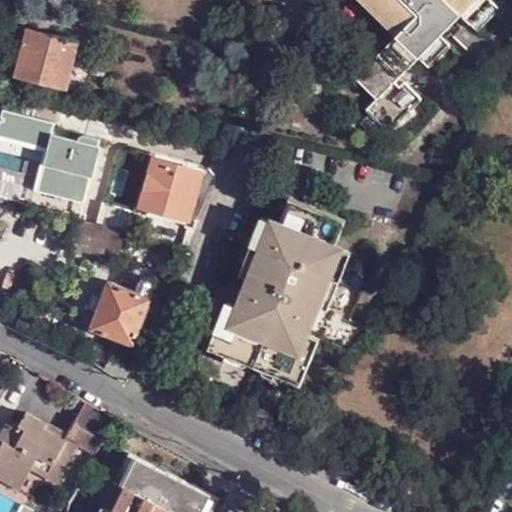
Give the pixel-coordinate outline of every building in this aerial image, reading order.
[(349,0),(385,35),(430,46),(451,25),(467,40),(490,16),(473,0),(349,0)] [(81,41),(30,28),(17,75),(67,89),(81,41)] [(390,87),(430,46),(385,35),(390,40),(348,82),(370,103),(360,114),(384,137),(412,109),(390,87)] [(253,49),(244,46),(242,52),(251,54),(253,49)] [(157,151),(146,149),(133,196),(143,199),(155,157),(156,157),(157,151)] [(190,218),(203,170),(156,157),(155,157),(143,199),(141,204),(190,218)] [(228,301),(208,347),(227,354),(226,359),(282,381),(283,376),(301,384),(319,338),(310,334),(322,306),(329,309),(353,251),(337,246),(347,218),(291,196),(280,222),(264,217),(241,273),(248,276),(236,304),(228,301)] [(108,226),(79,218),(72,242),(119,255),(126,231),(108,226)] [(134,291),(111,280),(104,296),(93,291),(86,308),(98,312),(92,327),(135,344),(153,297),(147,296),(151,292),(152,286),(149,280),(143,279),(138,280),(134,285),(134,291)] [(135,368),(95,344),(87,358),(121,381),(135,368)] [(83,403),(77,413),(85,416),(105,425),(108,427),(113,417),(83,403)] [(66,437),(96,452),(108,427),(105,425),(85,416),(77,413),(66,437)] [(0,445),(3,447),(0,452),(0,470),(29,484),(34,472),(62,485),(78,449),(43,432),(46,428),(25,417),(18,429),(8,424),(0,440),(0,445)] [(202,511),(213,491),(138,453),(125,481),(128,483),(113,511),(202,511)] [(0,484),(23,495),(29,484),(0,470),(0,484)]
